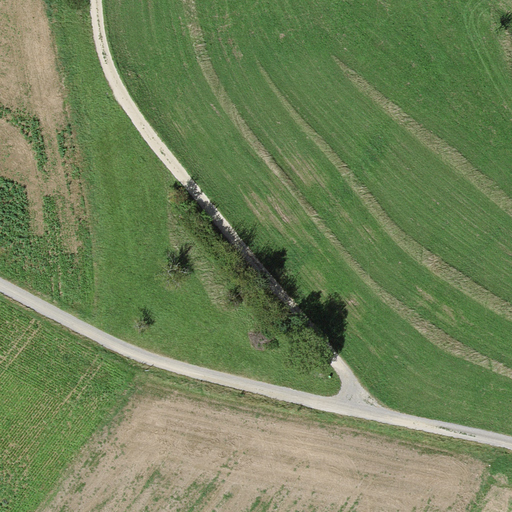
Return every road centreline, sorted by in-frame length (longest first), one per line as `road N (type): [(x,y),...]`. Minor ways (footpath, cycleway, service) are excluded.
road 1 (track): [(0,287),(137,358),(511,448)]
road 2 (track): [(91,0),(100,52),(136,123),(336,365),(362,415)]
